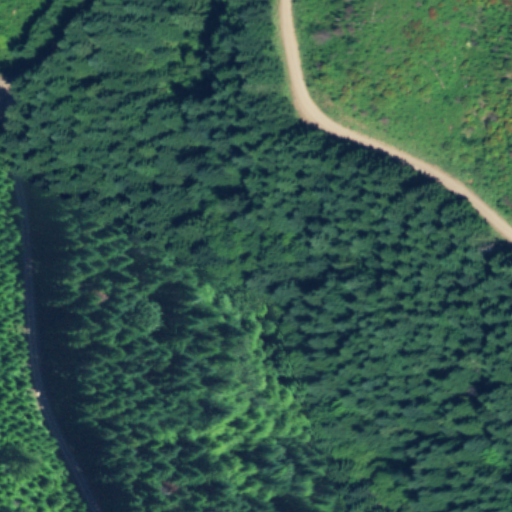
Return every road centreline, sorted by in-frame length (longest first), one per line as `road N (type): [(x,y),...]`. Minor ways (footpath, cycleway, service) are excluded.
road 1 (track): [(511,229),(438,170),(360,141),(315,111),(291,75),(282,0),(77,12),(35,60),(0,80)]
road 2 (track): [(93,511),(31,366),(0,110)]
